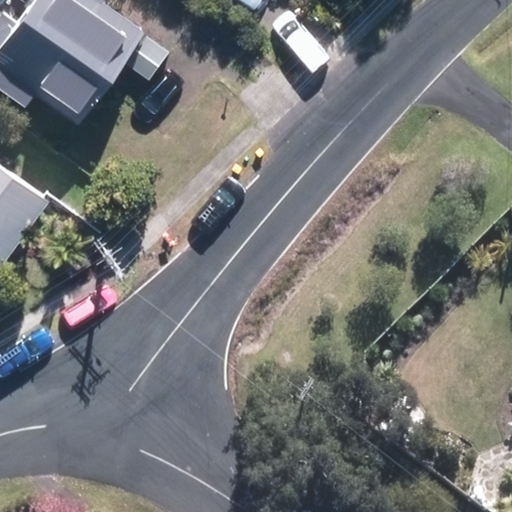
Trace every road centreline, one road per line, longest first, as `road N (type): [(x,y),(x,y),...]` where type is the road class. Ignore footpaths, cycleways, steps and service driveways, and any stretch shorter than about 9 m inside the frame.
road 1 (residential): [(484,0),(210,275),(101,426)]
road 2 (residential): [(101,426),(235,511)]
